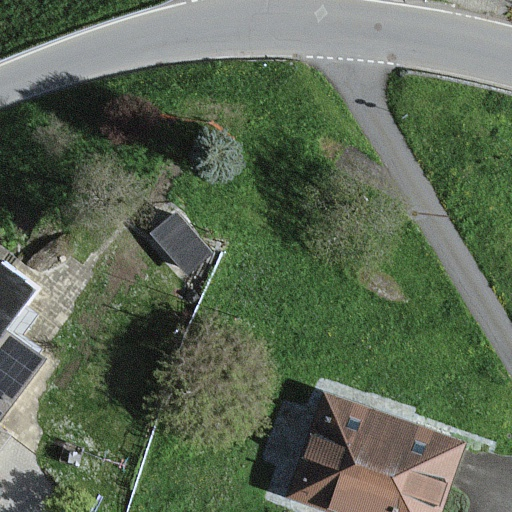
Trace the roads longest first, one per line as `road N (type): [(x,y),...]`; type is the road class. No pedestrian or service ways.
road 1 (residential): [(349,29),(352,65),(370,111),(511,346)]
road 2 (tertiary): [(0,87),(158,36),(276,24),(349,29)]
road 3 (tertiary): [(349,29),(511,63)]
